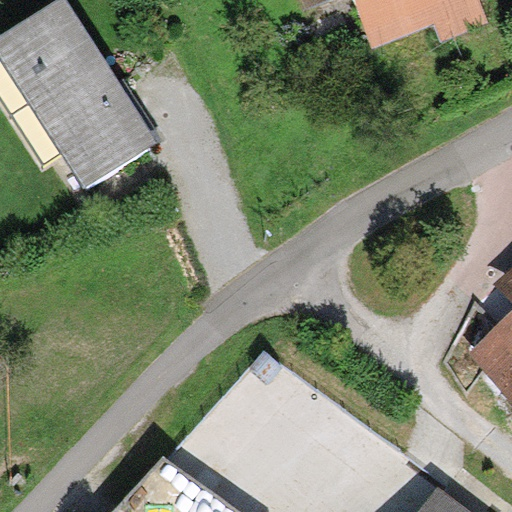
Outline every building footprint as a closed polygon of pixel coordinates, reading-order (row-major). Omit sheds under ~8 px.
[(441,43),(489,23),(480,0),(300,0),(305,12),(336,0),(353,0),(372,50),(434,27),(441,43)] [(68,1),(0,44),(0,65),(83,194),(160,145),(126,92),(68,1)] [(511,307),(511,318),(470,355),(511,402),(511,277),(497,290),(511,307)] [(243,511),(204,493),(194,511),(243,511)] [(453,511),(436,500),(427,511),(453,511)]
